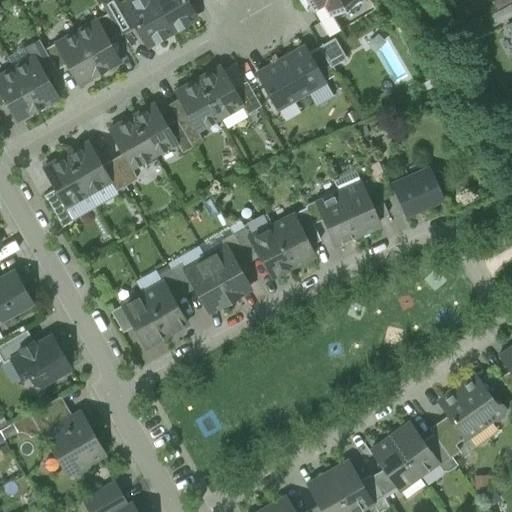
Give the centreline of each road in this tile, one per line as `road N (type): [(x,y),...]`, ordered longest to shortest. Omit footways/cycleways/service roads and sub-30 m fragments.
road 1 (residential): [(206,511),(353,427),(489,328),(491,305),(468,256),(450,237),(422,235),(303,286),(122,392)]
road 2 (residential): [(259,0),(263,9),(0,161)]
road 3 (residential): [(122,392),(0,175)]
road 4 (residential): [(179,511),(122,412),(122,392)]
